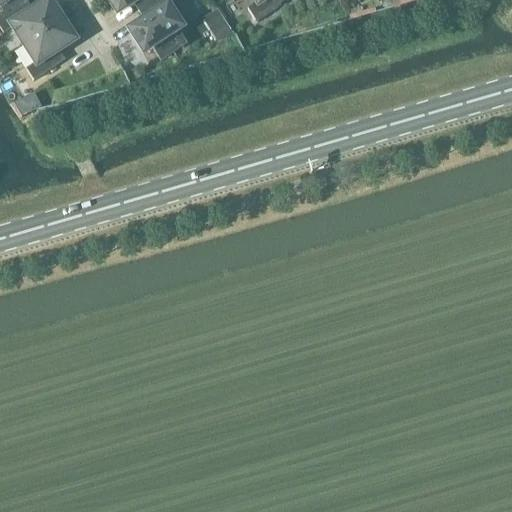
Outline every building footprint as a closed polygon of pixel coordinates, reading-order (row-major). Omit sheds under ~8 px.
[(15,0),(0,0),(0,21),(21,8),(15,0)] [(104,0),(109,7),(112,5),(113,8),(114,8),(118,14),(121,12),(139,1),(146,10),(161,0),(104,0)] [(178,6),(174,0),(161,0),(146,10),(152,20),(134,32),(131,34),(135,41),(139,47),(144,54),(147,52),(177,33),(180,31),(175,24),(176,23),(172,18),(168,12),(178,6)] [(254,0),(258,4),(248,11),(255,22),(280,6),(276,0),(254,0)] [(27,18),(21,8),(0,21),(0,30),(3,36),(13,30),(16,34),(18,37),(22,43),(22,44),(24,47),(64,22),(57,12),(55,13),(53,11),(49,4),(45,7),(45,6),(27,18)] [(70,32),(64,22),(24,47),(27,51),(31,57),(33,60),(36,65),(26,71),(34,83),(59,66),(53,57),(70,45),(73,43),(69,37),(70,36),(68,34),(70,32)] [(33,95),(14,106),(22,119),(41,109),(33,95)]
